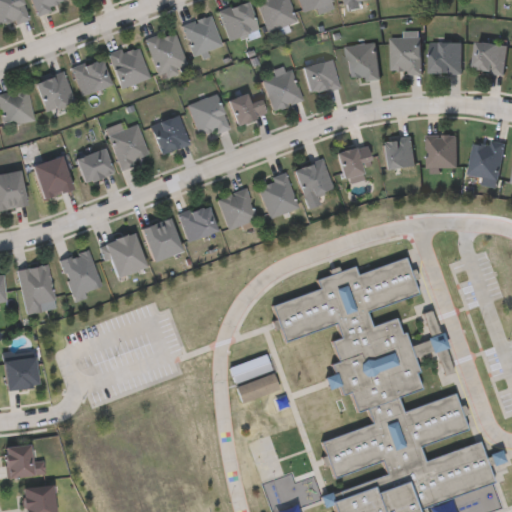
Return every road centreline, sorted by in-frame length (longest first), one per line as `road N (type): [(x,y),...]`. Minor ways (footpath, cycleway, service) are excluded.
road 1 (residential): [(511,112),(384,109),(0,243)]
road 2 (residential): [(159,0),(0,63)]
